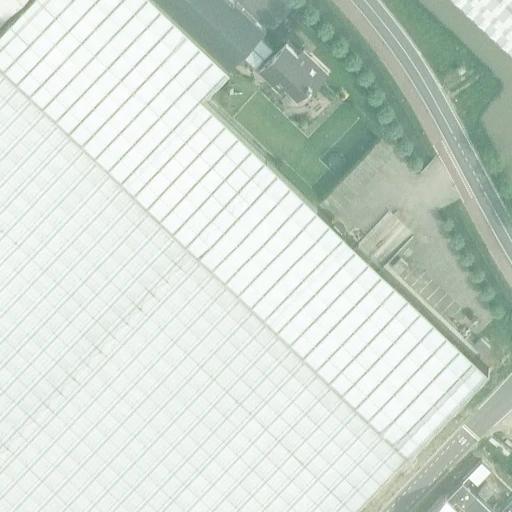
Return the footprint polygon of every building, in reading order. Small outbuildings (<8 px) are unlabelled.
[(347,511),(488,365),(364,246),(362,248),(340,227),(203,96),(229,69),(157,0),(26,0),(0,28),(0,511),(347,511)] [(0,0),(0,20),(19,0),(0,0)] [(242,55),(255,67),(274,48),(261,36),(266,31),(233,0),(157,0),(229,69),(242,55)] [(511,0),(457,0),(511,51),(511,0)] [(285,43),(257,71),(280,92),(285,86),(295,96),(308,82),(313,87),(321,78),(321,77),(326,72),(309,56),(304,61),(285,43)] [(481,338),(474,345),(483,354),(490,347),(481,338)] [(469,474),(477,483),(490,469),(482,461),(469,474)] [(460,511),(451,503),(454,500),(465,510),(480,493),(462,476),(428,511),(460,511)] [(486,497),(496,487),(487,479),(478,489),(486,497)]
